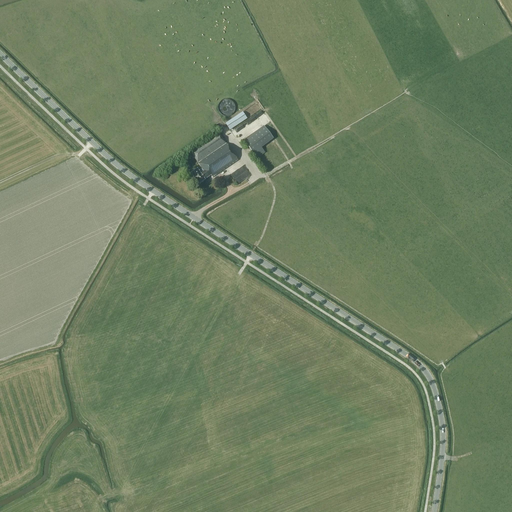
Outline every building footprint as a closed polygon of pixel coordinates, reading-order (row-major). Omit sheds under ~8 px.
[(235,114),(234,100),(221,101),(222,115),(235,114)] [(234,130),(237,135),(252,124),(249,120),(234,130)] [(264,126),(244,141),(257,159),(259,158),(265,153),(262,149),(261,148),(270,142),(273,139),(264,126)] [(197,170),(191,174),(199,185),(205,181),(204,180),(211,176),(212,178),(216,176),(238,161),(219,133),(191,153),(201,168),(197,170)] [(245,165),(232,175),(238,183),(251,173),(245,165)]
